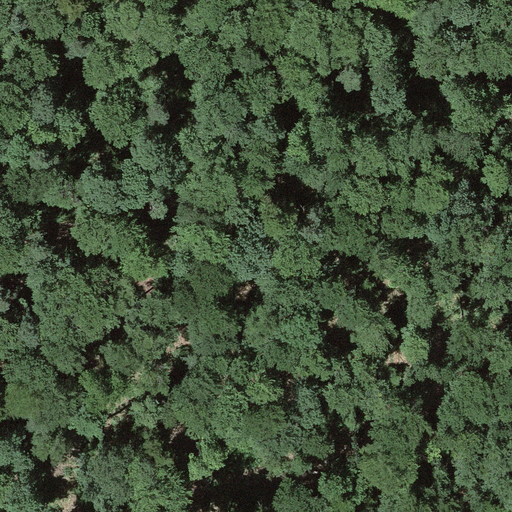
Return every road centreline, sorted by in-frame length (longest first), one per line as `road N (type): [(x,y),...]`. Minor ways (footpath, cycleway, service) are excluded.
road 1 (track): [(0,252),(198,190),(511,115)]
road 2 (track): [(511,359),(157,511)]
